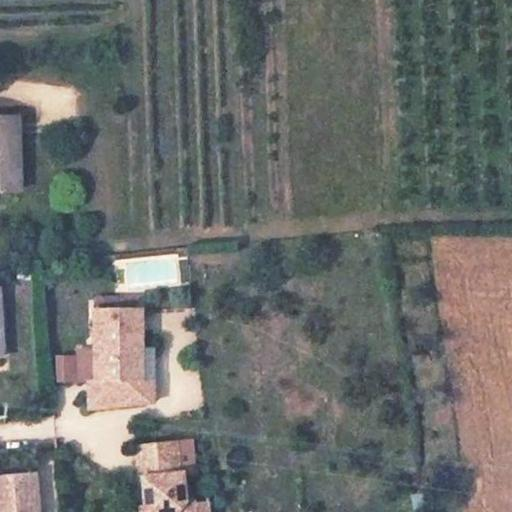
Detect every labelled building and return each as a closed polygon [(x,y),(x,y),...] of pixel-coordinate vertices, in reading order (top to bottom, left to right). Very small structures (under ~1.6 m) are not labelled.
[(0,184),(17,184),(15,110),(0,109),(0,184)] [(177,256),(126,258),(128,288),(179,285),(177,256)] [(147,376),(140,307),(99,309),(102,356),(84,358),(87,383),(98,383),(99,407),(164,402),(161,376),(147,376)] [(200,511),(198,489),(189,490),(187,459),(146,461),(147,494),(154,495),(154,511),(200,511)] [(0,511),(34,511),(32,476),(0,477),(0,511)]
